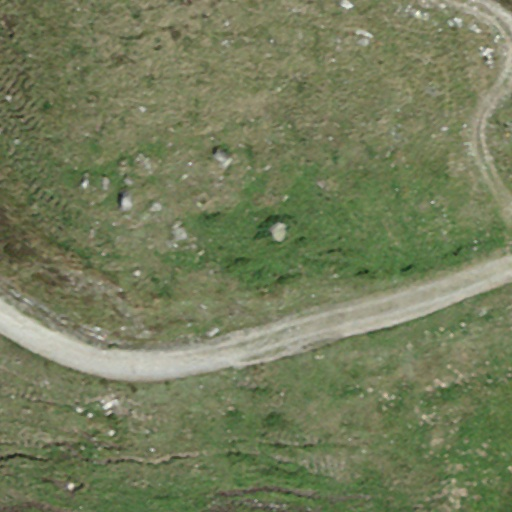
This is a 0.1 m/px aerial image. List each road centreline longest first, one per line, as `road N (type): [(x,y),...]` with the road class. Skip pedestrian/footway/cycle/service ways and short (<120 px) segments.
road 1 (track): [(511,256),(152,397),(0,313)]
road 2 (track): [(372,0),(390,8),(493,6),(498,68),(450,126),(511,189)]
